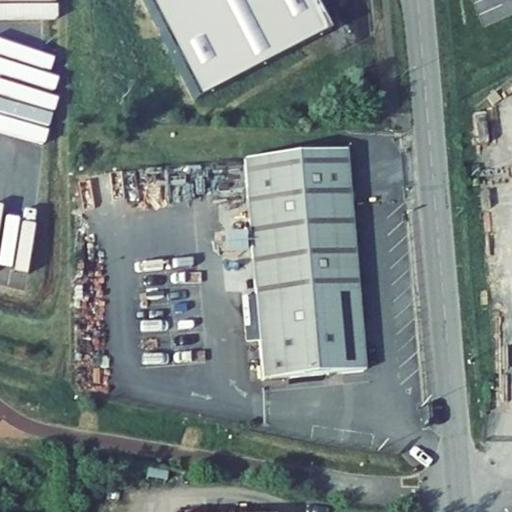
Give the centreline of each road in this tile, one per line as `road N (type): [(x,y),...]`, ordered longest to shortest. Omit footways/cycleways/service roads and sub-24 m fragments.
road 1 (unknown): [(267,410),(226,343),(206,242),(190,233),(138,238),(125,249),(115,268),(121,331),(155,374),(251,409)]
road 2 (residential): [(417,0),(460,492)]
road 3 (unknown): [(457,459),(365,425),(267,410)]
